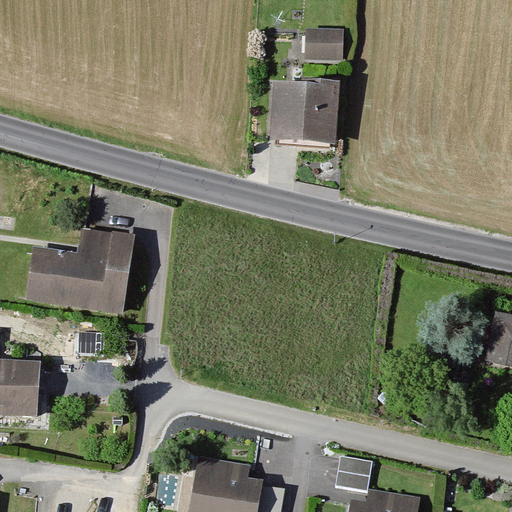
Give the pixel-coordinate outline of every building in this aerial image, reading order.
[(340,61),(341,33),(307,31),(305,59),(340,61)] [(340,85),(277,81),(273,145),(335,149),(340,85)] [(133,237),(82,230),(78,256),(35,250),(28,300),(122,313),(133,237)] [(511,317),(498,315),(488,360),(511,365),(511,317)] [(0,412),(34,415),(37,366),(0,363),(0,412)] [(374,463),(341,457),(335,491),(352,493),(349,511),(415,511),(418,500),(369,493),(374,463)] [(258,511),(263,485),(197,475),(190,511),(258,511)]
